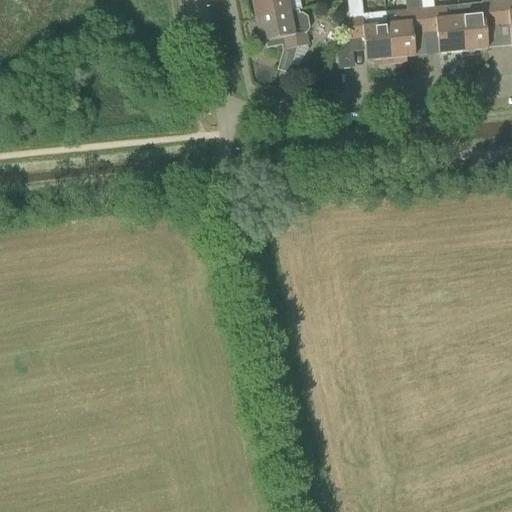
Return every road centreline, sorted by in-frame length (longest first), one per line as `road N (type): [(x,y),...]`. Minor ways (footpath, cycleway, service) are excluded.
road 1 (unclassified): [(303,511),(222,154),(231,116)]
road 2 (track): [(230,189),(511,155)]
road 3 (residential): [(511,87),(231,116)]
road 4 (unclassified): [(231,116),(213,96),(196,0)]
